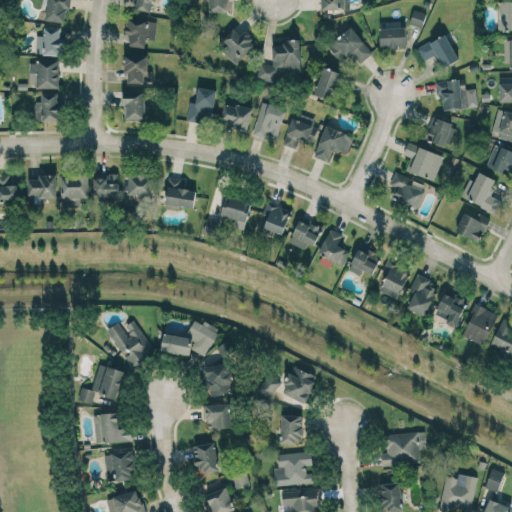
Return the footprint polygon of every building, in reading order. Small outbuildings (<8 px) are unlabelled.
[(66,8),(70,9),(71,0),(47,0),(45,20),(64,22),(66,8)] [(154,0),(132,0),(132,9),(154,11),(154,0)] [(229,0),(208,0),(208,11),(230,10),(229,0)] [(344,8),(344,0),(320,0),(321,9),(344,8)] [(511,0),(500,1),(501,30),(511,29),(511,0)] [(409,23),(422,26),(426,13),(413,9),(409,23)] [(127,18),(125,33),(130,34),(129,45),(145,47),(146,39),(154,39),(157,21),(127,18)] [(65,35),(60,34),(60,27),(44,26),(44,35),(36,35),(36,54),(65,54),(65,35)] [(372,52),(351,26),(328,45),(342,63),(349,57),(356,66),(372,52)] [(379,27),(380,48),(406,47),(406,27),(379,27)] [(222,39),(227,44),(221,49),(235,64),(256,43),(244,30),(240,34),(234,28),(222,39)] [(417,47),(423,60),(435,54),(442,67),(458,60),(446,34),(417,47)] [(277,81),(277,70),(299,71),(301,39),(282,39),(282,45),(273,45),(272,63),(258,63),(258,80),(277,81)] [(127,83),(145,83),(146,55),(125,54),(124,73),(128,73),(127,83)] [(60,60),(30,60),(29,87),(59,87),(60,60)] [(314,94),(331,100),(340,73),(323,67),(314,94)] [(499,102),(511,101),(511,76),(509,76),(509,83),(499,83),(499,102)] [(436,80),(436,95),(442,94),(443,108),(477,107),(476,86),(460,87),(460,79),(436,80)] [(216,89),(198,87),(196,102),(189,101),(186,120),(201,122),(201,116),(212,117),(216,89)] [(124,119),(145,119),(145,90),(123,91),(124,119)] [(62,120),(61,93),(41,93),(42,102),(34,102),(35,120),(62,120)] [(265,138),(267,133),(277,136),(285,108),(263,101),(253,134),(265,138)] [(219,124),(249,128),(252,107),(222,103),(219,124)] [(491,135),(511,140),(511,111),(498,108),(491,135)] [(424,138),(450,147),(458,126),(432,116),(424,138)] [(299,138),(308,141),(314,125),(292,117),(283,143),(295,148),(299,138)] [(315,157),(329,161),(332,149),(348,154),(353,134),(324,126),(315,157)] [(433,181),(443,155),(408,141),(403,154),(410,157),(405,169),(433,181)] [(486,166),(511,175),(511,174),(511,149),(495,143),(486,166)] [(118,197),(119,173),(95,172),(94,196),(118,197)] [(390,196),(416,208),(426,186),(396,172),(390,185),(395,187),(390,196)] [(496,178),(479,172),(475,181),(468,178),(461,198),(496,211),(500,199),(489,195),(496,178)] [(18,184),(10,185),(10,174),(0,173),(0,201),(18,202),(18,184)] [(127,200),(138,201),(138,196),(152,197),(153,174),(129,173),(127,200)] [(56,174),(38,174),(38,178),(28,178),(28,196),(57,196),(56,174)] [(62,175),(61,205),(80,205),(80,197),(88,197),(88,175),(62,175)] [(194,209),(196,190),(183,188),(184,178),(168,176),(165,206),(194,209)] [(221,216),(247,221),(251,200),(225,196),(221,216)] [(263,213),(268,215),(264,228),(282,235),(291,210),(267,201),(263,213)] [(489,218),(477,213),(475,217),(463,212),(456,232),(481,240),(489,218)] [(314,246),(322,226),(300,217),(289,242),(304,249),(307,243),(314,246)] [(205,232),(217,233),(217,220),(206,219),(205,232)] [(348,250),(340,248),(345,233),(328,229),(320,256),(345,263),(348,250)] [(373,274),(380,255),(358,246),(348,269),(360,274),(362,270),(373,274)] [(382,271),(387,273),(380,291),(398,298),(410,270),(387,260),(382,271)] [(428,285),(431,279),(420,274),(406,307),(425,315),(436,288),(428,285)] [(456,327),(467,297),(444,289),(435,315),(446,319),(444,323),(456,327)] [(484,345),(498,313),(475,303),(461,335),(484,345)] [(496,353),(511,360),(511,359),(511,322),(502,318),(491,344),(499,348),(496,353)] [(153,353),(137,319),(123,325),(121,321),(109,327),(127,365),(153,353)] [(211,354),(214,323),(191,322),(190,336),(162,334),(161,351),(191,354),(191,352),(211,354)] [(207,395),(233,392),(230,363),(204,365),(207,395)] [(123,369),(98,364),(93,389),(76,386),(74,399),(93,403),(95,393),(118,397),(123,369)] [(281,392),(304,403),(317,376),(293,365),(281,392)] [(230,404),(204,404),(204,420),(208,420),(208,428),(230,428),(230,404)] [(120,428),(119,412),(94,413),(95,442),(132,441),(132,428),(120,428)] [(303,415),(281,414),(280,442),(302,442),(303,415)] [(385,433),(386,451),(381,451),(381,465),(420,463),(420,449),(425,449),(425,431),(385,433)] [(193,444),(195,472),(217,471),(216,443),(193,444)] [(105,452),(106,479),(135,478),(134,451),(105,452)] [(279,452),(280,466),(274,466),(275,484),(313,483),(311,451),(279,452)] [(485,487),(498,491),(504,471),(491,468),(485,487)] [(477,476),(457,473),(457,477),(445,475),(439,508),(453,510),(454,507),(471,510),(477,476)] [(235,487),(249,484),(247,479),(241,480),(240,475),(233,477),(235,487)] [(401,510),(401,482),(380,483),(381,511),(401,510)] [(206,494),(212,511),(226,511),(235,509),(226,486),(206,494)] [(109,511),(144,511),(138,488),(105,498),(109,511)] [(282,490),(283,511),(320,511),(320,489),(282,490)] [(509,511),(511,507),(489,498),(483,511),(509,511)]
